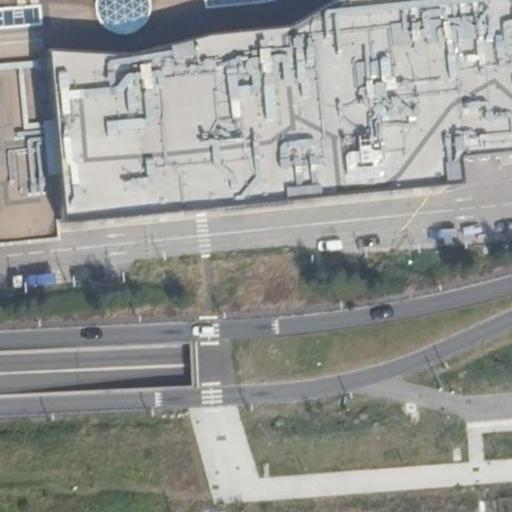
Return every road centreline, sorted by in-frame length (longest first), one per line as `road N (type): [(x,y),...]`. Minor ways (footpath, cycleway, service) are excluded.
road 1 (unclassified): [(0,406),(287,392),(378,376),(511,321)]
road 2 (unclassified): [(511,285),(288,336),(0,345)]
